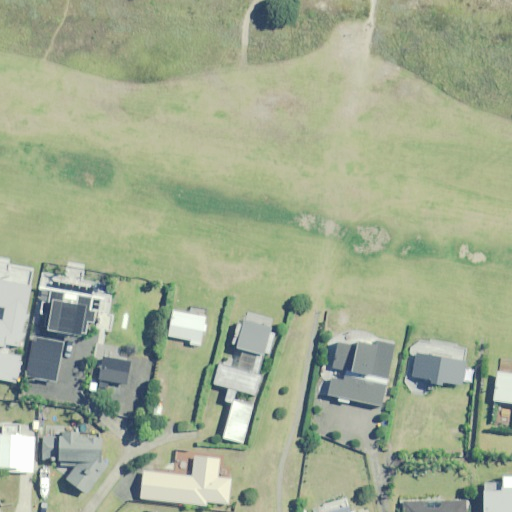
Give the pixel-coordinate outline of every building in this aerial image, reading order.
[(0,306),(4,307),(2,319),(0,319),(0,345),(6,347),(6,344),(20,347),(34,269),(8,265),(9,260),(0,258),(0,306)] [(82,336),(85,310),(102,313),(104,297),(52,290),(51,292),(50,303),(44,303),(42,312),(47,312),(44,330),(82,336)] [(173,311),(168,337),(189,341),(188,347),(199,349),(205,318),(173,311)] [(237,391),(256,397),(261,378),(257,377),(264,355),(270,357),(276,335),(272,333),(273,328),(243,319),(242,325),(237,324),(231,345),(238,348),(237,350),(233,349),(227,368),(217,365),(211,383),(228,389),(224,402),(232,404),(221,440),(243,446),(255,405),(234,399),(237,391)] [(343,381),(331,379),(327,397),(382,408),(388,380),(395,344),(341,333),(333,368),(345,371),(343,381)] [(63,344),(34,339),(27,378),(56,383),(63,344)] [(118,352),(105,349),(98,380),(127,386),(132,362),(116,359),(118,352)] [(22,357),(0,351),(0,379),(17,383),(22,357)] [(440,382),(461,385),(465,360),(417,353),(413,378),(429,380),(429,384),(440,386),(440,382)] [(511,374),(496,373),(493,402),(511,404),(511,374)] [(167,384),(156,383),(155,399),(165,400),(167,384)] [(162,407),(150,405),(148,417),(159,419),(162,407)] [(101,436),(54,432),(54,436),(43,435),(41,459),(62,461),(62,466),(76,467),(67,480),(88,494),(109,465),(99,458),(101,436)] [(34,473),(36,437),(0,435),(0,467),(16,468),(16,472),(34,473)] [(220,459),(194,457),(192,477),(145,472),(142,499),(206,506),(206,502),(229,505),(232,480),(218,478),(220,459)] [(511,511),(511,475),(500,476),(498,490),(482,492),(483,511),(511,511)] [(465,511),(465,502),(404,503),(403,511),(465,511)]
